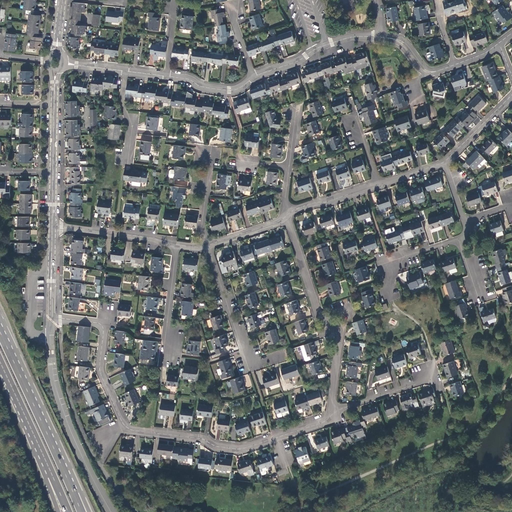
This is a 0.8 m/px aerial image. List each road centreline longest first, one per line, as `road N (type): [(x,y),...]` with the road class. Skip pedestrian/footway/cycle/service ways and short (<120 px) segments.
road 1 (residential): [(49,317),(101,325),(99,373),(125,428),(242,449),(328,420),(329,410)]
road 2 (residential): [(285,216),(319,315),(339,332),(329,410)]
road 3 (tertiary): [(110,511),(53,378),(49,317)]
road 4 (trunk): [(89,511),(0,327)]
road 5 (trunk): [(81,511),(0,328)]
road 6 (trunk): [(0,362),(67,511)]
road 7 (trunk): [(0,362),(57,511)]
road 8 (residential): [(206,245),(245,359),(264,361)]
road 9 (residential): [(380,37),(350,36),(251,77)]
road 10 (residential): [(51,226),(175,245)]
road 11 (residential): [(175,245),(166,365)]
